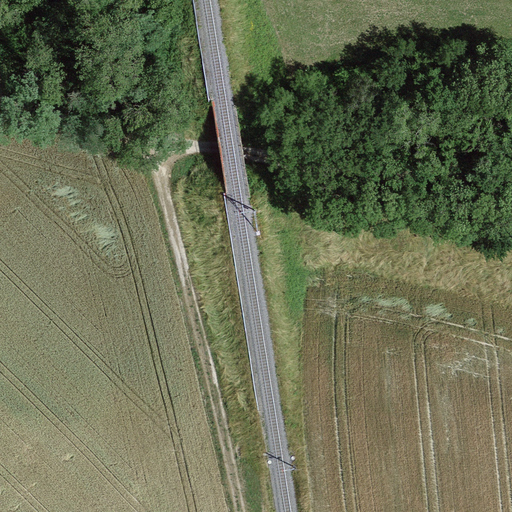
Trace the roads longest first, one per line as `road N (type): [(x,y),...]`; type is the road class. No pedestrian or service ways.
road 1 (track): [(511,173),(322,170),(88,128),(0,100)]
road 2 (track): [(240,511),(156,140)]
